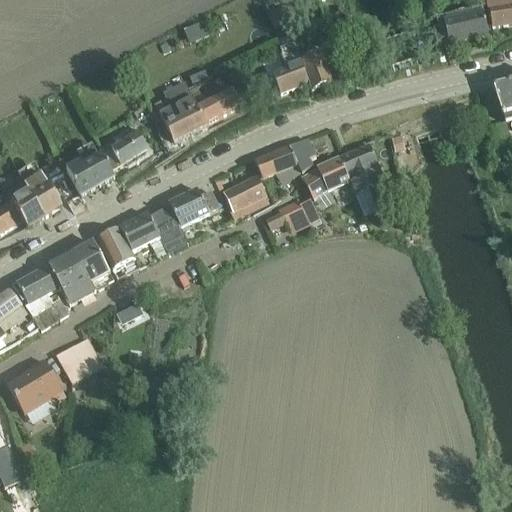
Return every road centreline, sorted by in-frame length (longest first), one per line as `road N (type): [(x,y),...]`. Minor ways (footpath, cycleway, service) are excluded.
road 1 (residential): [(0,277),(215,162),(337,112),(511,65)]
road 2 (residential): [(0,371),(275,211)]
